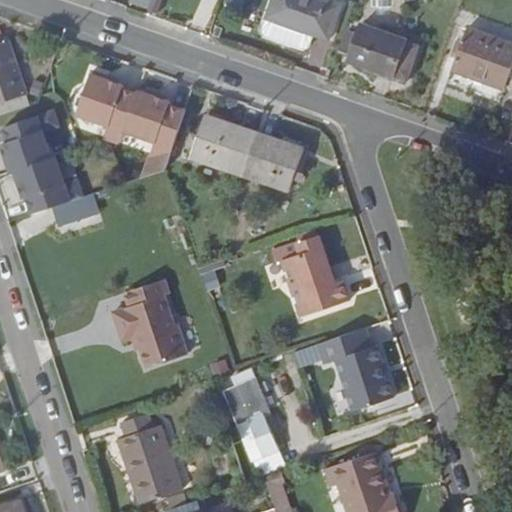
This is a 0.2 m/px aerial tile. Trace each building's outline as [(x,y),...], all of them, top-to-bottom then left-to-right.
[(127,0),(126,4),(147,10),(150,0),(127,0)] [(289,0),(287,10),(347,32),(359,0),(289,0)] [(332,27),(287,10),(282,22),(285,27),(324,41),(328,39),(332,27)] [(379,18),(376,26),(366,22),(357,45),(367,49),(365,54),(423,76),(436,38),(379,18)] [(0,26),(0,71),(12,109),(48,97),(27,32),(22,34),(18,21),(0,26)] [(511,35),(483,25),(468,66),(511,83),(511,35)] [(180,166),(203,105),(187,99),(188,96),(156,84),(155,87),(139,81),(141,78),(109,66),(94,105),(126,117),(121,130),(137,136),(141,123),(173,135),(159,172),(180,166)] [(68,200),(102,190),(97,174),(84,178),(75,150),(71,151),(62,124),(79,119),(74,103),(22,120),(27,136),(21,138),(29,165),(33,163),(42,192),(45,191),(50,206),(68,200)] [(258,167),(273,128),(222,110),(208,149),(258,167)] [(304,184),(318,144),(273,128),(258,167),(304,184)] [(74,220),(109,210),(103,189),(102,190),(68,200),(74,220)] [(332,229),(330,223),(311,230),(313,236),(332,229)] [(356,275),(348,278),(332,229),(313,236),(317,248),(297,253),(315,310),(362,295),(356,275)] [(180,272),(141,285),(145,300),(181,288),(186,286),(180,272)] [(153,329),(157,342),(161,356),(202,342),(194,317),(191,318),(181,288),(129,305),(138,334),(149,331),(153,329)] [(351,354),(367,405),(407,392),(401,373),(397,375),(393,360),(396,359),(390,340),(386,341),(380,323),(332,338),(339,358),(351,354)] [(397,375),(401,373),(403,373),(399,358),(396,359),(393,360),(397,375)] [(276,407),(280,406),(266,366),(248,372),(252,387),(239,392),(250,424),(256,422),(271,462),(295,454),(276,407)] [(156,498),(198,484),(176,419),(170,420),(165,407),(138,416),(142,429),(134,433),(156,498)] [(0,423),(0,493),(11,490),(5,474),(24,467),(9,420),(0,423)] [(365,511),(418,511),(411,487),(404,489),(391,448),(340,463),(347,484),(355,481),(365,511)] [(302,473),(299,463),(282,468),(283,471),(287,483),(291,495),(303,491),(297,474),(302,473)] [(291,511),(282,475),(267,479),(275,511),(291,511)] [(307,504),(303,491),(291,495),(295,508),(307,504)] [(0,509),(0,511),(44,511),(39,496),(0,508),(0,509)] [(245,511),(240,510),(232,511),(220,511),(217,502),(185,511),(245,511)]
